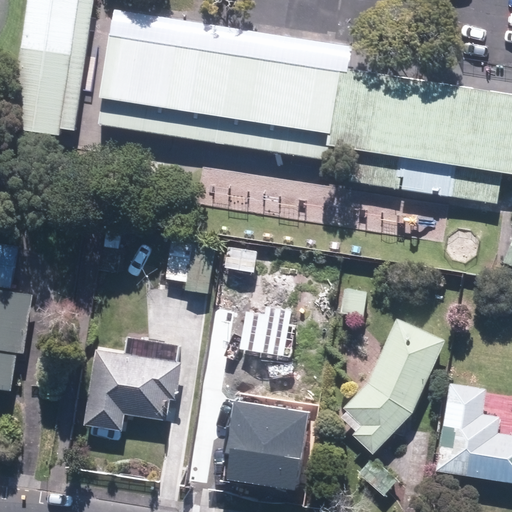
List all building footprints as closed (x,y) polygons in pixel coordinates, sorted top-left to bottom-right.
[(33,0),(14,122),(67,130),(68,125),(79,127),(99,0),(33,0)] [(511,90),(119,28),(103,121),(357,160),(354,179),(503,201),(508,168),(511,168),(511,90)] [(218,237),(172,230),(164,279),(186,283),(185,291),(209,295),(218,237)] [(16,245),(0,242),(0,287),(10,289),(16,245)] [(256,248),(232,244),(219,337),(244,340),(256,248)] [(371,288),(348,288),(348,311),(371,312),(371,288)] [(32,296),(0,290),(0,390),(10,393),(16,354),(23,352),(32,296)] [(376,377),(343,411),(362,429),(358,434),(377,452),(417,411),(419,412),(453,338),(404,316),(376,377)] [(125,354),(98,349),(85,425),(122,431),(125,417),(171,425),(182,362),(175,361),(178,345),(128,337),(125,354)] [(451,385),(436,472),(511,484),(511,430),(496,428),(498,416),(483,414),(487,391),(451,385)] [(297,491),(310,411),(233,399),(225,453),(230,454),(225,480),(297,491)] [(372,457),(358,474),(384,496),(398,479),(372,457)]
